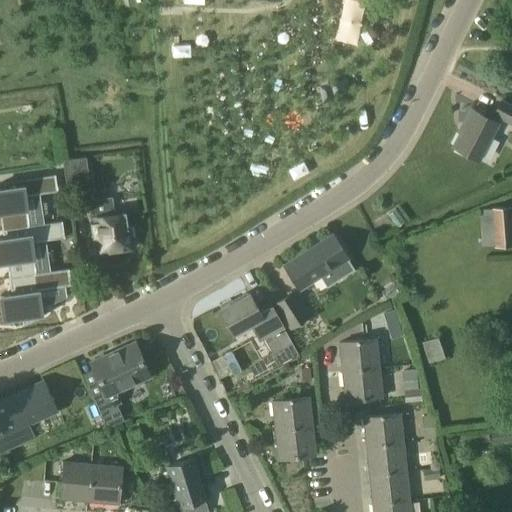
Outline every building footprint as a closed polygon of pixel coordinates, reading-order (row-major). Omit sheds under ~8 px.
[(511,106),(500,100),(493,115),(511,124),(511,106)] [(453,146),(479,160),(497,124),(470,109),(463,124),(464,124),(453,146)] [(65,167),(68,186),(90,183),(86,157),(64,160),(65,167)] [(422,212),(461,193),(450,169),(411,187),(422,212)] [(2,231),(62,222),(62,221),(29,226),(28,218),(26,209),(27,209),(26,208),(25,202),(26,202),(25,198),(25,196),(29,195),(36,194),(47,193),(50,192),(54,192),(57,191),(55,174),(18,180),(10,181),(3,182),(2,182),(2,184),(3,184),(3,188),(2,188),(2,189),(0,188),(0,214),(1,219),(2,230),(2,231)] [(91,224),(93,238),(92,238),(94,248),(95,248),(93,239),(99,238),(101,252),(131,247),(129,238),(133,238),(131,227),(128,227),(125,213),(114,215),(112,198),(93,201),(97,223),(91,224)] [(511,209),(481,211),(483,247),(511,246),(511,209)] [(404,222),(395,210),(388,215),(397,227),(404,222)] [(8,278),(9,278),(69,270),(69,269),(36,273),(34,265),(33,258),(34,258),(33,256),(33,253),(32,249),(32,247),(31,243),(31,242),(34,242),(38,241),(43,241),(54,239),(57,239),(61,239),(61,238),(64,238),(62,222),(2,231),(3,237),(3,238),(0,238),(0,262),(0,263),(4,262),(4,263),(5,263),(5,262),(7,262),(8,271),(9,277),(8,278)] [(332,234),(283,265),(299,291),(324,274),(330,283),(326,286),(326,287),(354,270),(347,259),(348,259),(332,234)] [(69,270),(9,278),(9,279),(10,287),(11,293),(11,294),(1,296),(1,300),(2,304),(2,309),(2,311),(3,311),(3,313),(4,315),(4,319),(8,319),(12,318),(12,320),(13,319),(13,318),(22,317),(23,324),(23,325),(36,319),(42,317),(42,315),(41,314),(42,314),(41,311),(40,309),(41,309),(40,305),(40,304),(40,303),(39,299),(39,297),(38,292),(38,291),(38,290),(42,289),(49,288),(61,287),(64,286),(64,287),(68,286),(71,285),(69,270)] [(395,284),(390,287),(377,296),(382,303),(400,292),(395,284)] [(293,293),(278,303),(293,327),(308,318),(293,293)] [(260,314),(249,294),(234,302),(231,299),(222,304),(222,308),(220,310),(233,334),(251,324),(259,339),(282,326),(272,308),(260,314)] [(386,322),(397,318),(394,309),(382,313),(386,322)] [(423,342),(430,363),(445,358),(438,337),(423,342)] [(379,369),(376,339),(339,343),(339,344),(343,343),(344,357),(340,357),(342,373),(346,372),(379,369)] [(91,363),(94,369),(105,393),(92,398),(106,429),(129,419),(129,418),(124,420),(117,405),(122,403),(116,391),(150,375),(135,343),(91,363)] [(298,369),(301,381),(314,378),(311,366),(298,369)] [(379,369),(346,372),(347,385),(343,386),(345,401),(382,397),(379,369)] [(403,371),(405,390),(418,388),(416,370),(403,371)] [(0,402),(0,423),(1,426),(0,426),(0,454),(30,441),(23,425),(56,410),(43,383),(0,402)] [(312,427),(309,397),(272,401),(272,402),(276,402),(277,415),(274,416),(275,431),(279,431),(312,427)] [(403,444),(399,414),(363,417),(363,419),(367,418),(369,432),(365,432),(366,447),(370,447),(403,444)] [(312,427),(279,431),(281,444),(277,444),(279,459),(315,455),(312,427)] [(511,434),(511,432),(492,435),(493,445),(511,442),(511,434)] [(403,444),(370,447),(372,460),(368,461),(370,476),(373,476),(406,472),(403,444)] [(192,458),(166,466),(179,508),(180,508),(181,511),(208,511),(205,500),(192,458)] [(89,501),(92,464),(63,462),(59,499),(61,499),(61,495),(75,497),(75,500),(89,501)] [(89,501),(89,502),(90,498),(103,499),(103,503),(118,504),(122,467),(92,464),(89,501)] [(439,468),(428,469),(429,480),(440,479),(439,468)] [(406,472),(373,476),(375,489),(371,489),(373,505),(376,504),(409,501),(406,472)] [(409,511),(409,501),(376,504),(376,511),(409,511)]
